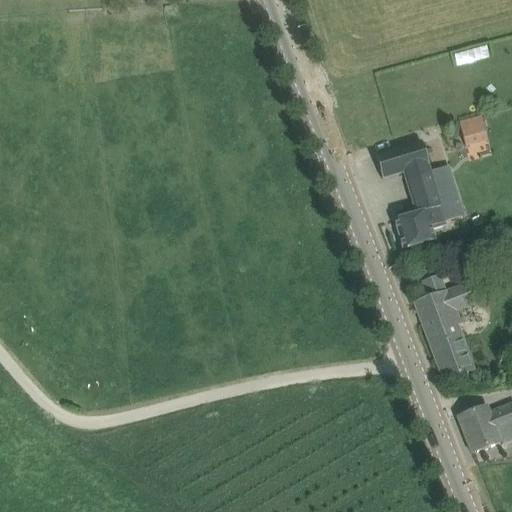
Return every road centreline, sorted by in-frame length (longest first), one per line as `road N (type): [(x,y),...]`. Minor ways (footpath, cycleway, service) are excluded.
road 1 (track): [(411,364),(83,423),(64,420),(0,352)]
road 2 (secondary): [(428,408),(272,0)]
